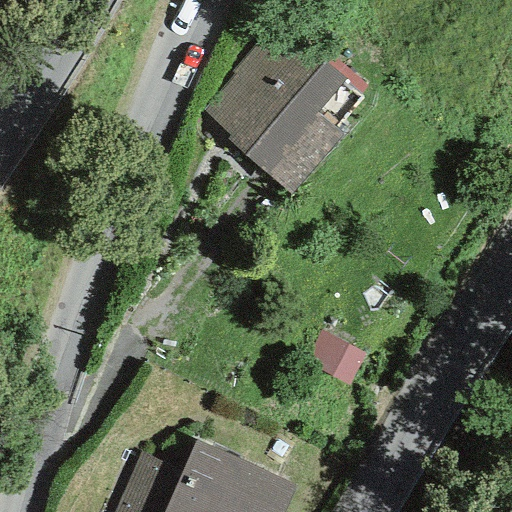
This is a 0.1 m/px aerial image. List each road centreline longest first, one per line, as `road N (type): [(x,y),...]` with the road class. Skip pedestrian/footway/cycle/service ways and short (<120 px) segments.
road 1 (tertiary): [(205,0),(126,177),(64,348),(17,511)]
road 2 (tertiary): [(364,511),(511,266)]
road 3 (tertiary): [(0,133),(81,0)]
